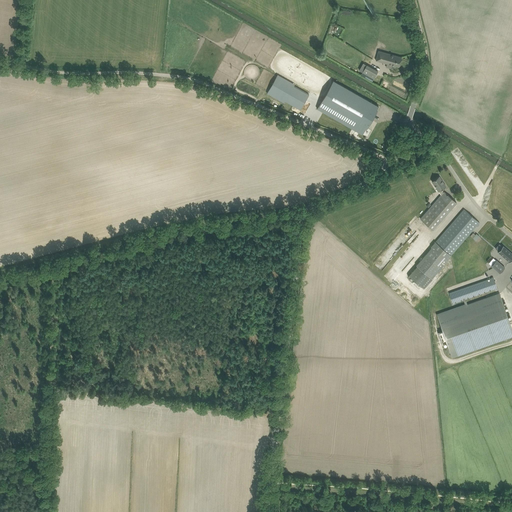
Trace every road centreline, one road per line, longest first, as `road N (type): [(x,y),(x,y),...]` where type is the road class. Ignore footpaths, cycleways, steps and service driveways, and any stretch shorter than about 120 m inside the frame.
road 1 (unclassified): [(266,511),(308,216),(376,181),(393,160)]
road 2 (unclassified): [(393,160),(166,73),(13,62)]
road 3 (track): [(269,484),(511,507)]
road 4 (unclassified): [(511,240),(406,128)]
road 5 (unclassified): [(406,128),(425,50),(411,0)]
